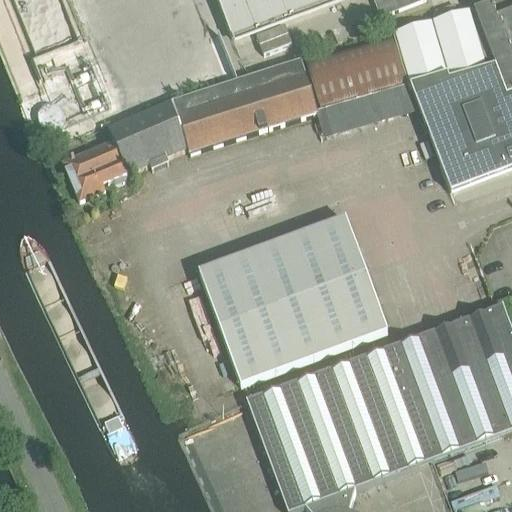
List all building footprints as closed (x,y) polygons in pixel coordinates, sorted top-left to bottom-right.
[(215,0),(232,43),(346,0),(215,0)] [(425,0),(379,0),(374,2),(381,21),(427,3),(425,0)] [(475,16),(394,40),(410,92),(412,91),(452,198),(511,175),(511,14),(496,21),(492,9),(475,16)] [(392,40),(308,65),(322,114),(407,88),(392,40)] [(173,107),(109,135),(115,147),(87,159),(64,169),(71,186),(80,208),(107,197),(105,191),(110,188),(116,191),(124,188),(127,181),(129,180),(189,155),(190,160),(319,119),(302,66),(247,83),(174,107),(173,107)] [(346,225),(199,279),(241,392),(388,338),(346,225)] [(511,364),(494,315),(469,325),(494,393),(511,386),(511,364)] [(469,325),(443,334),(468,403),(494,393),(469,325)] [(443,334),(418,344),(443,412),(468,403),(443,334)] [(399,350),(392,353),(417,421),(443,412),(418,344),(399,350)] [(262,401),(247,407),(286,511),(351,511),(356,495),(371,490),(391,482),(407,476),(424,470),(434,466),(417,421),(392,353),(383,356),(366,363),(348,369),(330,376),(315,382),(297,388),(279,395),(262,401)] [(511,462),(503,466),(511,489),(511,462)] [(511,511),(511,489),(503,466),(482,473),(497,511),(511,511)] [(497,511),(482,473),(462,481),(473,511),(497,511)] [(473,511),(462,481),(442,488),(450,511),(473,511)]
